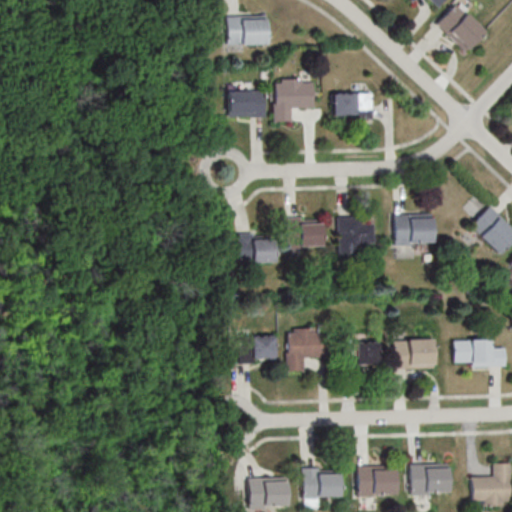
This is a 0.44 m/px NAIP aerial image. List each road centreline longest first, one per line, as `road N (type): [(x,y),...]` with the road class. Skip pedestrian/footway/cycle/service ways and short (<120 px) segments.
road 1 (residential): [(225,172),(407,167),(441,152),(511,77)]
road 2 (residential): [(235,420),(511,412)]
road 3 (residential): [(511,165),(339,0)]
